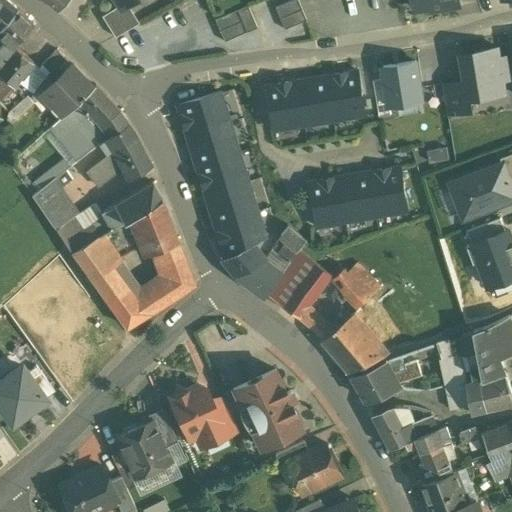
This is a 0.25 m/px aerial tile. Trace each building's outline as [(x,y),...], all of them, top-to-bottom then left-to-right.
[(0,0),(0,27),(16,8),(6,0),(0,0)] [(66,0),(47,0),(57,11),(66,0)] [(296,0),(294,0),(275,9),(284,30),(306,20),(296,0)] [(415,0),(417,10),(430,8),(430,10),(458,6),(457,0),(415,0)] [(118,6),(101,17),(114,38),(139,24),(126,4),(120,8),(118,6)] [(257,28),(247,7),(215,21),(225,42),(257,28)] [(32,23),(16,8),(0,27),(0,36),(4,41),(11,47),(12,46),(32,23)] [(11,47),(4,41),(0,45),(0,64),(14,48),(12,46),(11,47)] [(32,62),(16,48),(0,66),(0,98),(1,99),(12,86),(19,78),(22,81),(28,73),(25,71),(32,62)] [(462,57),(466,80),(470,99),(505,93),(503,81),(511,79),(511,60),(511,55),(500,57),(498,48),(474,52),(474,54),(462,57)] [(56,50),(41,65),(50,74),(66,61),(56,50)] [(416,62),(383,67),(385,79),(389,105),(422,99),(416,62)] [(91,87),(71,66),(71,65),(71,64),(40,93),(62,116),(78,101),(93,87),(92,87),(91,87)] [(358,71),(327,77),(335,120),(365,115),(358,71)] [(327,77),(296,82),(304,126),(335,120),(327,77)] [(389,105),(385,79),(374,81),(379,117),(391,115),(389,105)] [(472,111),(470,99),(466,80),(443,84),(448,116),(472,111)] [(296,82),(266,87),(273,131),(304,126),(296,82)] [(118,110),(95,85),(93,87),(78,101),(87,111),(99,124),(107,136),(127,123),(118,110)] [(178,107),(187,136),(228,123),(219,94),(178,107)] [(8,112),(14,119),(33,102),(26,96),(8,112)] [(62,116),(51,125),(60,136),(68,128),(87,111),(78,101),(62,116)] [(107,136),(107,137),(99,143),(107,155),(112,151),(136,136),(127,123),(107,136)] [(187,136),(196,165),(237,152),(228,123),(187,136)] [(99,124),(84,133),(94,146),(99,143),(107,137),(107,136),(99,124)] [(78,139),(68,128),(60,136),(51,125),(44,132),(72,164),(94,146),(84,133),(78,139)] [(136,136),(112,151),(117,161),(121,168),(127,180),(151,165),(136,136)] [(427,148),(430,161),(449,157),(447,145),(427,148)] [(251,147),(242,150),(247,169),(256,167),(251,147)] [(107,155),(99,160),(105,169),(117,161),(112,151),(107,155)] [(196,165),(205,194),(246,181),(237,152),(196,165)] [(504,164),(511,185),(511,155),(502,159),(504,164)] [(105,169),(99,160),(78,176),(82,182),(85,186),(88,190),(121,168),(117,161),(105,169)] [(465,218),(511,200),(511,185),(504,164),(452,183),(465,218)] [(370,173),(377,216),(409,211),(402,168),(370,173)] [(31,196),(37,205),(59,189),(72,180),(65,171),(31,196)] [(339,178),(346,221),(377,216),(370,173),(339,178)] [(308,183),(315,226),(346,221),(339,178),(308,183)] [(205,194),(214,223),(256,210),(246,181),(205,194)] [(152,183),(102,212),(103,213),(99,215),(101,220),(91,225),(97,236),(103,233),(123,221),(161,199),(152,183)] [(47,218),(68,203),(59,189),(37,205),(47,218)] [(161,199),(123,221),(126,228),(133,225),(140,244),(144,255),(152,251),(177,241),(161,199)] [(76,214),(73,216),(79,226),(82,231),(91,225),(101,220),(99,215),(103,213),(102,212),(95,201),(76,214)] [(68,203),(47,218),(55,229),(73,216),(76,214),(68,203)] [(214,223),(225,257),(251,246),(265,239),(256,210),(214,223)] [(73,216),(55,229),(62,238),(79,226),(73,216)] [(467,230),(472,243),(506,230),(501,217),(467,230)] [(123,221),(103,233),(117,257),(140,244),(133,225),(126,228),(123,221)] [(91,225),(82,231),(79,226),(62,238),(71,251),(97,236),(91,225)] [(305,240),(288,226),(280,237),(285,241),(297,252),(305,240)] [(506,230),(472,243),(467,245),(474,263),(480,261),(489,285),(492,284),(511,276),(511,237),(509,229),(506,230)] [(117,257),(103,233),(97,236),(71,251),(126,328),(148,314),(136,296),(113,264),(119,261),(117,257)] [(177,241),(152,251),(167,277),(178,295),(194,285),(194,284),(177,241)] [(263,262),(279,275),(297,252),(285,241),(276,254),(271,251),(263,262)] [(234,276),(260,263),(251,246),(225,257),(220,260),(234,276)] [(265,295),(298,318),(309,306),(331,276),(297,252),(279,275),(265,295)] [(260,263),(234,276),(262,298),(265,295),(279,275),(263,262),(260,263)] [(330,281),(355,309),(380,288),(357,262),(346,272),(343,268),(330,281)] [(511,289),(511,276),(492,284),(496,295),(511,289)] [(167,277),(136,296),(148,314),(178,295),(167,277)] [(298,318),(323,338),(336,327),(309,306),(298,318)] [(322,339),(349,371),(366,365),(384,356),(391,352),(356,310),(336,327),(323,338),(322,339)] [(511,321),(510,315),(488,326),(498,353),(511,348),(511,321)] [(511,404),(511,391),(499,353),(498,353),(488,326),(474,332),(484,380),(479,382),(489,410),(511,404)] [(489,410),(479,382),(484,380),(474,332),(457,339),(462,356),(458,358),(466,385),(472,406),(474,413),(489,410)] [(435,347),(439,365),(458,358),(462,356),(457,339),(435,347)] [(402,358),(390,362),(400,383),(420,376),(416,362),(405,366),(402,358)] [(448,410),(472,406),(466,385),(458,358),(439,365),(448,410)] [(400,383),(390,362),(353,376),(367,402),(402,388),(400,383)] [(44,399),(19,364),(0,377),(0,407),(11,422),(44,399)] [(275,370),(232,390),(240,407),(245,404),(257,428),(251,431),(259,448),(302,428),(291,405),(295,403),(290,391),(286,393),(275,370)] [(196,386),(185,391),(178,388),(175,396),(170,398),(189,439),(200,434),(203,440),(222,431),(224,431),(212,402),(206,390),(196,386)] [(237,430),(222,398),(212,402),(224,431),(222,431),(224,436),(237,430)] [(403,409),(373,415),(390,449),(415,440),(409,424),(403,409)] [(177,443),(162,410),(148,416),(150,422),(152,421),(165,449),(177,443)] [(430,416),(409,424),(415,440),(436,432),(430,416)] [(150,422),(116,438),(121,451),(127,464),(134,478),(170,461),(165,449),(152,421),(150,422)] [(511,421),(483,433),(496,465),(505,461),(511,457),(511,421)] [(447,428),(436,432),(442,448),(447,460),(456,457),(447,428)] [(436,432),(415,440),(421,454),(442,448),(436,432)] [(471,450),(481,447),(476,438),(473,432),(462,432),(458,433),(462,443),(468,441),(471,450)] [(304,441),(275,454),(280,466),(289,462),(289,461),(309,452),(304,441)] [(309,452),(289,461),(289,462),(304,494),(341,477),(326,444),(309,452)] [(471,462),(486,457),(481,447),(471,450),(467,451),(471,462)] [(442,448),(421,454),(426,468),(419,471),(424,483),(451,472),(447,460),(442,448)] [(121,451),(111,456),(117,469),(127,464),(121,451)] [(486,457),(471,462),(478,479),(481,487),(487,484),(495,481),(492,472),(486,457)] [(108,482),(101,467),(59,486),(66,502),(65,503),(63,509),(64,511),(87,511),(88,511),(97,511),(116,504),(117,503),(108,482)] [(458,469),(451,472),(424,483),(423,483),(433,511),(440,511),(470,501),(458,469)] [(129,511),(135,510),(120,477),(108,482),(117,503),(116,504),(119,511),(129,511)] [(470,501),(440,511),(482,511),(477,498),(470,501)] [(325,511),(320,499),(292,511),(325,511)] [(325,511),(359,511),(353,499),(325,511)]
